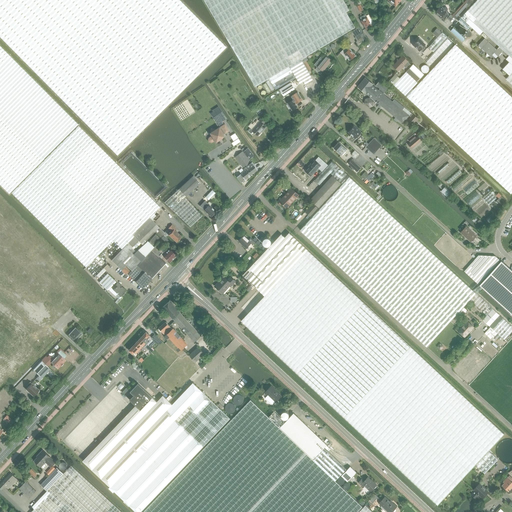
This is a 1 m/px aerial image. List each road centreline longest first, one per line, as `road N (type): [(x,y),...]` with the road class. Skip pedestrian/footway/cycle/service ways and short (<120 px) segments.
road 1 (tertiary): [(429,511),(191,290)]
road 2 (secondary): [(243,198),(378,44)]
road 3 (secondary): [(0,459),(132,318)]
